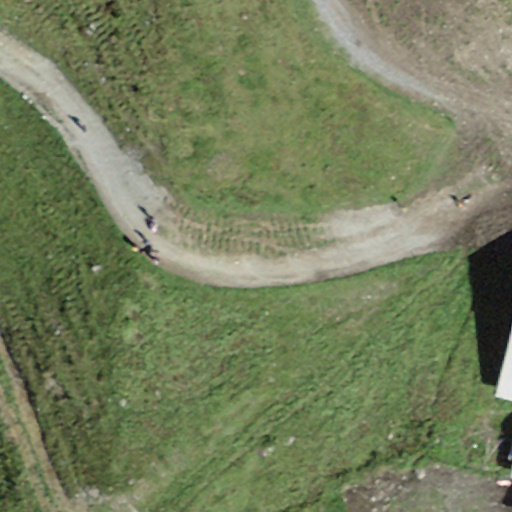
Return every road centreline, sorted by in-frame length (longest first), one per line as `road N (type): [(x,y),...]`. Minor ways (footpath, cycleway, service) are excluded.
road 1 (track): [(511,205),(347,260),(228,263),(159,231),(78,109),(0,42)]
road 2 (track): [(383,0),(400,28),(435,48),(511,63)]
